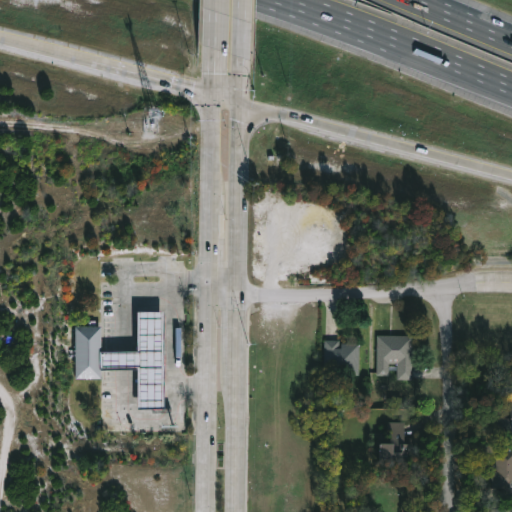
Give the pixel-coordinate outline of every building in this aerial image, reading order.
[(102,369),(101,351),(134,350),(135,312),(161,312),(162,366),(162,391),(161,409),(134,409),(135,369),(102,369)] [(102,369),(102,378),(76,378),(76,325),(89,325),(89,320),(96,320),(96,325),(101,325),(101,349),(101,351),(102,369)] [(413,336),(413,380),(398,379),(398,364),(390,364),(390,377),(377,376),(378,336),(413,336)] [(361,344),(359,379),(346,379),(346,373),(335,373),(334,380),(323,380),(325,340),(341,340),(341,344),(361,344)] [(511,433),(491,435),(490,416),(511,415),(510,398),(511,397),(511,433)] [(413,441),(412,459),(402,459),(402,462),(380,461),(381,441),(388,441),(388,420),(405,421),(404,441),(413,441)] [(511,447),(511,489),(491,488),(491,467),(496,467),(496,447),(511,447)]
